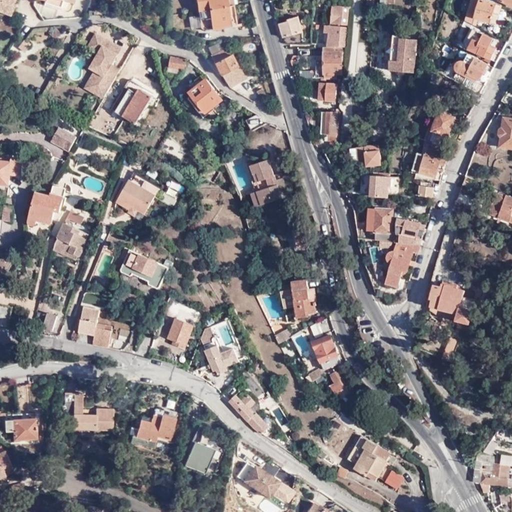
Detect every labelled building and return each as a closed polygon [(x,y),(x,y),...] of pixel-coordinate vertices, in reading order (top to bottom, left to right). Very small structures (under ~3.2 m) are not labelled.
[(0,0),(0,11),(11,15),(14,7),(10,6),(12,0),(0,0)] [(60,9),(63,0),(62,0),(45,0),(45,1),(44,4),(60,9)] [(196,0),(198,11),(210,9),(228,6),(227,0),(196,0)] [(481,0),(471,0),(466,20),(476,25),(478,18),(496,23),(501,6),(481,0)] [(348,5),(333,5),(331,23),(346,25),(348,5)] [(236,24),(233,6),(228,6),(210,9),(213,29),(225,27),(224,25),(236,24)] [(289,20),(280,23),(286,44),(299,44),(296,34),(303,31),(299,16),(289,19),(289,20)] [(346,27),(325,26),(324,47),(334,47),(336,47),(336,44),(337,37),(345,38),(346,27)] [(476,52),(484,56),(489,46),(493,38),(485,34),(481,43),(476,52)] [(95,94),(105,99),(121,70),(112,65),(118,55),(116,53),(115,47),(116,46),(97,35),(89,48),(100,54),(100,55),(100,62),(96,71),(97,71),(91,80),(100,85),(95,94)] [(344,45),(345,38),(337,37),(336,44),(344,45)] [(401,38),(401,39),(400,44),(392,43),(389,70),(414,72),(417,39),(401,38)] [(469,48),(476,52),(481,43),(474,39),(469,48)] [(24,40),(18,47),(24,52),(30,44),(24,40)] [(484,56),(497,62),(502,52),(489,46),(484,56)] [(240,74),(229,47),(212,54),(221,75),(223,74),(231,87),(238,84),(234,77),(240,74)] [(333,51),(324,50),(324,62),(324,74),(333,75),(342,75),(342,51),(333,51)] [(92,69),(96,71),(100,62),(100,55),(92,69)] [(186,69),(188,58),(172,56),(171,67),(186,69)] [(466,81),(463,85),(480,94),(485,85),(477,80),(478,78),(481,79),(489,64),(476,57),(472,65),(464,61),(462,61),(460,62),(457,64),(457,67),(458,71),(456,75),(466,81)] [(207,79),(191,92),(207,112),(223,99),(207,79)] [(86,89),(95,94),(100,85),(91,80),(86,89)] [(133,83),(142,89),(143,86),(133,80),(129,81),(113,108),(117,111),(133,83)] [(154,96),(142,89),(133,83),(117,111),(138,123),(154,96)] [(320,83),(319,100),(336,101),(338,84),(320,83)] [(262,98),(267,95),(262,88),(258,91),(262,98)] [(207,112),(191,92),(188,94),(204,114),(207,112)] [(343,112),(341,112),(327,112),(326,134),(329,134),(329,147),(333,147),(333,146),(339,146),(343,112)] [(453,145),(457,137),(449,135),(455,117),(439,112),(434,129),(430,128),(426,140),(443,146),(444,142),(453,145)] [(511,118),(505,118),(504,128),(501,129),(500,135),(503,139),(502,147),(511,148),(511,118)] [(56,132),(59,125),(52,122),(49,129),(56,132)] [(411,124),(405,122),(399,140),(405,142),(411,124)] [(71,150),(78,137),(63,129),(56,142),(71,150)] [(343,130),(342,145),(350,145),(351,130),(343,130)] [(125,133),(121,141),(133,147),(136,138),(125,133)] [(429,148),(423,147),(421,154),(418,153),(413,169),(417,170),(421,171),(425,154),(428,154),(429,148)] [(366,159),(366,167),(382,166),(381,150),(366,151),(366,148),(358,148),(359,160),(366,159)] [(421,171),(417,170),(415,176),(415,179),(435,180),(440,162),(445,164),(448,158),(442,156),(443,152),(429,148),(428,154),(425,154),(421,171)] [(0,159),(0,183),(9,184),(11,175),(21,176),(22,158),(12,157),(12,161),(0,159)] [(73,165),(76,160),(72,157),(68,163),(73,165)] [(259,191),(263,204),(283,197),(281,192),(288,190),(284,177),(277,179),(270,158),(249,165),(256,188),(252,189),(253,192),(259,191)] [(467,176),(477,180),(484,163),(473,159),(467,176)] [(213,184),(220,172),(209,165),(202,176),(213,184)] [(130,179),(119,199),(139,211),(145,215),(161,189),(138,174),(134,181),(130,179)] [(392,174),(389,175),(384,174),(384,176),(372,176),(370,196),(388,197),(389,186),(392,186),(392,174)] [(420,183),(418,196),(432,198),(433,185),(420,183)] [(37,192),(28,224),(36,226),(38,220),(39,216),(53,220),(55,212),(60,214),(67,189),(54,185),(51,196),(37,192)] [(258,205),(263,204),(259,191),(253,192),(258,205)] [(172,207),(176,200),(163,192),(159,199),(172,207)] [(509,221),(511,213),(511,197),(508,196),(498,193),(490,214),(509,221)] [(461,194),(458,202),(467,205),(470,198),(461,194)] [(470,198),(467,205),(480,211),(483,203),(470,198)] [(139,211),(119,199),(117,202),(130,210),(128,213),(136,217),(139,211)] [(11,221),(13,206),(5,205),(3,220),(11,221)] [(369,221),(356,220),(358,229),(377,231),(376,240),(395,242),(395,234),(395,232),(391,231),(393,210),(369,208),(369,221)] [(69,218),(81,224),(84,218),(85,217),(72,211),(69,218)] [(52,224),(53,220),(39,216),(38,220),(52,224)] [(89,234),(91,229),(81,224),(69,218),(67,218),(65,223),(89,234)] [(400,242),(419,244),(421,238),(417,238),(421,224),(398,218),(396,224),(398,225),(398,234),(400,234),(400,242)] [(54,250),(76,259),(78,255),(79,256),(89,234),(65,223),(57,238),(54,250)] [(296,225),(289,226),(290,233),(296,232),(299,248),(314,246),(311,226),(296,228),(296,225)] [(296,232),(290,233),(292,249),(299,248),(296,232)] [(418,253),(420,245),(419,244),(400,242),(398,242),(396,250),(391,251),(389,254),(388,257),(389,261),(392,265),(387,283),(398,286),(403,270),(407,271),(413,252),(418,253)] [(54,250),(54,251),(76,260),(76,259),(54,250)] [(134,275),(135,274),(137,269),(152,276),(149,281),(149,282),(149,284),(151,285),(157,288),(161,287),(167,274),(164,273),(167,267),(131,250),(122,269),(123,271),(124,272),(131,276),(133,276),(134,275)] [(137,269),(135,274),(149,281),(152,276),(137,269)] [(307,279),(293,281),(296,301),(294,301),(297,318),(311,316),(310,314),(318,312),(316,301),(311,302),(307,279)] [(475,301),(464,298),(458,297),(460,289),(443,284),(442,287),(435,285),(429,305),(458,313),(457,320),(470,323),(475,301)] [(0,303),(0,326),(8,328),(13,307),(0,303)] [(95,336),(93,345),(109,348),(113,329),(105,328),(98,326),(98,323),(101,311),(85,307),(80,332),(95,336)] [(54,330),(58,315),(49,313),(44,327),(54,330)] [(185,348),(194,326),(177,318),(169,337),(175,340),(173,343),(185,348)] [(202,339),(206,350),(218,345),(221,343),(219,338),(215,338),(211,327),(206,330),(202,339)] [(290,329),(276,335),(279,343),(291,337),(290,329)] [(341,363),(330,335),(313,341),(325,369),(341,363)] [(218,345),(206,350),(214,371),(217,370),(219,374),(228,370),(227,366),(239,361),(234,348),(222,354),(218,345)] [(341,369),(340,367),(329,372),(331,375),(341,369)] [(309,375),(313,381),(323,376),(318,369),(309,375)] [(346,377),(341,369),(331,375),(335,383),(331,385),(336,394),(351,386),(346,377)] [(350,375),(346,377),(351,386),(355,384),(350,375)] [(18,408),(28,408),(26,385),(17,386),(18,408)] [(351,386),(336,394),(339,398),(353,391),(351,386)] [(238,394),(231,400),(261,435),(270,426),(257,412),(256,414),(251,408),(252,407),(257,402),(246,390),(240,396),(238,394)] [(175,409),(178,395),(169,392),(165,406),(175,409)] [(65,404),(75,405),(83,405),(83,394),(66,393),(65,404)] [(75,405),(74,414),(83,414),(83,405),(75,405)] [(83,414),(74,414),(74,428),(70,428),(70,433),(82,434),(82,428),(113,430),(114,409),(96,408),(96,414),(83,414)] [(170,440),(176,418),(163,414),(161,420),(152,418),(151,422),(142,419),(137,435),(133,434),(131,442),(154,449),(158,437),(170,440)] [(192,418),(190,431),(197,433),(200,424),(194,418),(193,417),(192,418)] [(36,418),(12,420),(13,431),(14,440),(37,438),(36,418)] [(388,462),(385,460),(374,453),(379,446),(363,436),(349,458),(357,463),(355,467),(368,475),(370,471),(379,476),(388,462)] [(191,450),(186,464),(206,472),(208,468),(216,471),(225,447),(217,444),(216,447),(193,438),(188,449),(191,450)] [(374,453),(385,460),(390,452),(379,446),(374,453)] [(325,459),(328,454),(320,448),(316,453),(325,459)] [(12,465),(6,450),(0,452),(0,478),(13,473),(10,466),(12,465)] [(482,451),(481,461),(484,462),(483,470),(477,469),(477,468),(476,468),(475,479),(475,482),(478,482),(491,484),(508,487),(511,465),(507,464),(508,454),(482,451)] [(258,470),(260,468),(247,458),(235,474),(242,479),(252,465),(258,470)] [(271,476),(260,468),(258,470),(252,465),(242,479),(267,496),(275,485),(268,480),(271,476)] [(398,490),(405,477),(393,470),(386,482),(398,490)] [(376,480),(379,476),(370,471),(368,475),(376,480)] [(278,481),(271,476),(268,480),(275,485),(278,481)] [(491,484),(478,482),(480,492),(481,492),(490,493),(491,484)] [(25,491),(23,483),(9,486),(11,493),(25,491)] [(51,491),(43,486),(36,496),(44,502),(51,491)] [(324,511),(311,502),(304,511),(324,511)]
